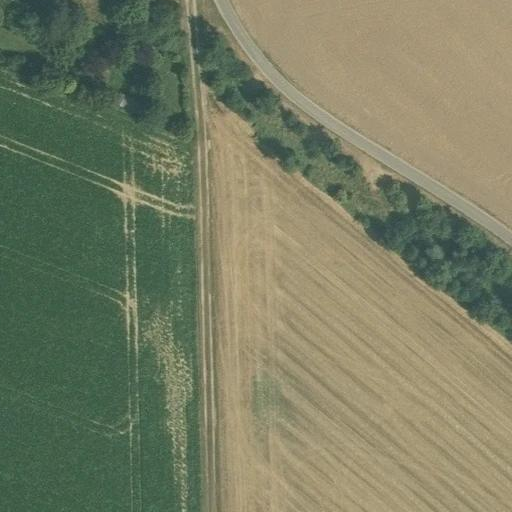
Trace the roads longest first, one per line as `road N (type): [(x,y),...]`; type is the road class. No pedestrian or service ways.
road 1 (track): [(191,0),(203,118),(211,511)]
road 2 (tertiary): [(224,0),(260,59),(307,105),(511,243)]
